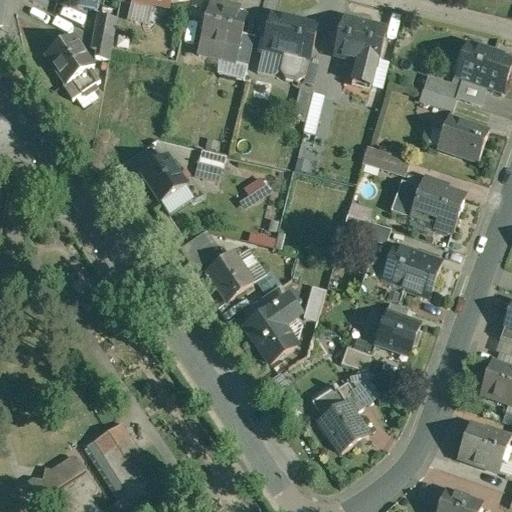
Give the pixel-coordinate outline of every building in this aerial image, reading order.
[(171,0),(136,0),(135,5),(151,9),(152,4),(169,9),(171,0)] [(241,10),(213,3),(200,57),(237,66),(244,35),(248,19),(240,17),(241,10)] [(118,11),(100,8),(95,37),(114,46),(118,21),(117,21),(118,11)] [(319,29),(273,17),(265,52),(285,57),(310,64),(311,64),(319,29)] [(387,31),(345,21),(335,58),(358,64),(377,68),(378,69),(387,31)] [(257,38),(244,35),(237,66),(249,69),(257,38)] [(114,46),(95,37),(93,49),(98,53),(97,61),(111,64),(114,46)] [(74,41),(48,59),(68,88),(69,90),(93,73),(95,71),(74,41)] [(511,61),(470,47),(470,46),(469,45),(458,81),(459,81),(459,80),(465,82),(502,95),(502,96),(503,97),(511,71),(511,61)] [(310,64),(285,57),(281,73),(286,82),(298,84),(306,80),(310,64)] [(377,68),(358,64),(353,85),(371,90),(377,68)] [(93,73),(69,90),(68,88),(65,91),(74,105),(101,86),(93,73)] [(456,87),(430,79),(426,92),(458,102),(465,82),(459,80),(459,81),(458,81),(456,87)] [(314,95),(301,91),(294,121),(307,124),(314,95)] [(458,102),(426,92),(422,104),(455,113),(458,102)] [(329,98),(314,95),(307,124),(321,128),(329,98)] [(490,132),(453,119),(454,118),(452,117),(440,151),(442,151),(442,150),(479,163),(478,165),(480,165),(492,131),(490,130),(490,132)] [(317,169),(319,148),(296,147),(294,167),(317,169)] [(227,157),(201,151),(198,165),(223,171),(227,157)] [(412,164),(369,151),(365,165),(408,178),(412,164)] [(168,159),(143,177),(163,205),(188,187),(168,159)] [(450,188),(426,179),(422,191),(403,184),(393,214),(454,235),(467,199),(448,192),(450,188)] [(365,224),(349,219),(344,234),(360,239),(365,224)] [(392,232),(365,224),(360,239),(387,247),(392,232)] [(390,266),(372,260),(372,261),(379,264),(374,282),(366,279),(360,299),(391,308),(402,311),(408,294),(433,302),(433,301),(432,301),(444,268),(445,269),(446,267),(395,250),(395,253),(390,266)] [(234,260),(211,277),(229,303),(252,287),(234,260)] [(314,289),(305,321),(319,325),(328,293),(314,289)] [(290,301),(247,330),(272,366),(298,348),(286,331),(300,321),(300,317),(290,301)] [(402,311),(391,308),(378,346),(411,358),(421,329),(407,324),(410,314),(402,311)] [(511,317),(503,344),(511,347),(511,317)] [(367,375),(340,367),(336,380),(347,383),(353,379),(355,383),(367,375)] [(511,374),(493,368),(483,398),(511,407),(511,374)] [(367,411),(351,386),(339,394),(348,407),(349,406),(357,418),(367,411)] [(338,393),(315,408),(325,423),(348,407),(339,394),(338,393)] [(325,423),(321,425),(342,456),(370,438),(357,418),(349,406),(348,407),(325,423)] [(122,428),(95,445),(104,458),(131,441),(122,428)] [(511,443),(511,439),(487,431),(486,434),(472,429),(460,462),(480,469),(480,470),(481,471),(482,468),(498,472),(501,462),(505,464),(511,443)] [(72,461),(53,473),(46,472),(44,484),(33,482),(34,483),(37,484),(35,493),(42,495),(45,501),(47,500),(55,511),(153,511),(170,501),(131,441),(104,458),(95,445),(88,449),(89,451),(123,503),(108,511),(98,511),(92,502),(97,499),(98,493),(86,475),(87,474),(80,463),(72,461)] [(481,511),(483,507),(446,494),(440,511),(481,511)]
